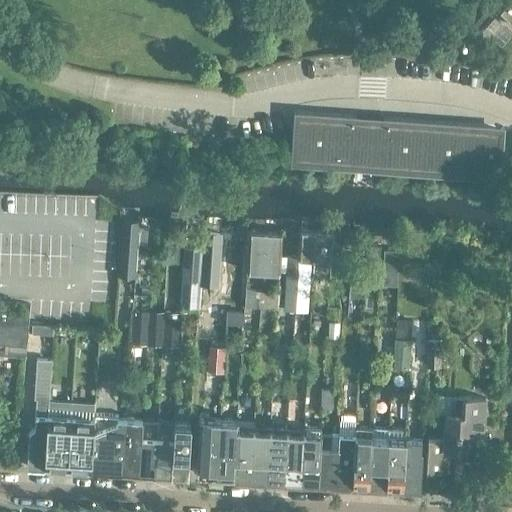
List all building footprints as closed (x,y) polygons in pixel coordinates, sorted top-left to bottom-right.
[(511,0),(508,0),(499,10),(511,21),(511,0)] [(504,172),(505,170),(507,137),(471,134),(472,126),(447,124),(446,128),(303,117),(300,157),(444,167),(444,168),(504,172)] [(121,274),(137,275),(140,227),(124,226),(121,274)] [(263,271),(265,231),(249,230),(247,270),(263,271)] [(307,311),(311,259),(315,259),(316,231),(300,230),(298,272),(295,310),(307,311)] [(204,231),(201,284),(217,284),(220,233),(204,231)] [(279,272),(281,232),(265,231),(263,271),(279,272)] [(351,234),(333,232),(332,261),(342,261),(341,279),(349,280),(350,273),(351,234)] [(198,307),(199,297),(202,247),(184,246),(180,306),(198,307)] [(397,251),(381,250),(381,271),(397,271),(397,251)] [(349,280),(348,295),(362,296),(365,264),(351,263),(350,273),(349,280)] [(295,310),(298,272),(288,271),(285,309),(295,310)] [(245,288),(244,306),(255,307),(256,288),(245,288)] [(268,289),(267,308),(277,308),(278,290),(268,289)] [(0,353),(24,356),(24,355),(25,349),(28,308),(0,306),(0,353)] [(227,309),(226,323),(243,324),(244,310),(227,309)] [(146,343),(148,311),(133,310),(131,342),(146,343)] [(162,344),(164,312),(148,311),(146,343),(162,344)] [(162,344),(178,345),(180,313),(164,312),(162,344)] [(327,322),(327,338),(339,338),(339,322),(327,322)] [(31,324),(31,333),(52,334),(53,325),(31,324)] [(396,337),(406,337),(407,325),(397,324),(396,337)] [(395,338),(393,360),(408,361),(410,339),(395,338)] [(427,340),(427,366),(439,366),(439,340),(427,340)] [(212,346),(211,370),(222,371),(223,347),(212,346)] [(44,466),(48,398),(51,358),(38,357),(36,382),(39,382),(37,408),(38,408),(36,429),(29,429),(26,465),(44,466)] [(321,386),(321,408),(333,408),(333,386),(321,386)] [(428,437),(426,470),(447,472),(449,450),(474,451),(476,429),(484,429),(485,396),(454,395),(453,413),(445,412),(443,438),(428,437)] [(96,400),(48,398),(44,466),(91,469),(95,413),(96,400)] [(107,470),(111,414),(95,413),(91,469),(107,470)] [(123,471),(125,435),(126,418),(118,417),(118,414),(111,414),(107,470),(123,471)] [(218,474),(220,439),(219,439),(220,431),(219,431),(220,418),(199,417),(196,473),(218,474)] [(139,472),(142,419),(143,419),(133,418),(126,418),(125,435),(123,471),(139,472)] [(236,440),(237,424),(237,419),(220,418),(219,431),(220,431),(219,439),(220,439),(218,474),(224,474),(224,478),(234,478),(236,440)] [(155,473),(158,420),(142,419),(139,472),(155,473)] [(171,474),(174,421),(158,420),(155,473),(171,474)] [(190,422),(174,421),(171,474),(187,475),(190,422)] [(250,479),(253,425),(237,424),(236,440),(234,478),(250,479)] [(268,480),(271,426),(253,425),(250,479),(268,480)] [(284,481),(287,427),(271,426),(268,480),(284,481)] [(303,444),(301,482),(317,483),(320,433),(320,427),(304,426),(304,428),(303,444)] [(301,482),(303,444),(304,428),(287,427),(284,481),(301,482)] [(385,487),(388,434),(388,429),(379,429),(378,449),(369,448),(367,486),(385,487)] [(351,485),(354,436),(355,432),(339,431),(338,436),(335,484),(351,485)] [(335,484),(338,436),(331,435),(331,433),(320,433),(317,483),(335,484)] [(403,488),(406,437),(406,435),(388,434),(385,487),(403,488)] [(367,486),(369,448),(370,437),(354,436),(351,485),(367,486)] [(421,438),(406,437),(403,488),(419,489),(422,451),(421,451),(421,438)]
